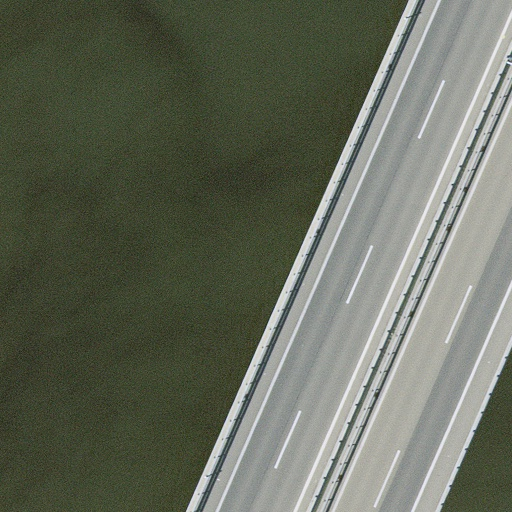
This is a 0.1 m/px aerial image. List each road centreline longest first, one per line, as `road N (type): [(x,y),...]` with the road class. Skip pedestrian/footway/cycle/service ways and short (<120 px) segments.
road 1 (motorway): [(477,0),(255,511)]
road 2 (motorway): [(373,511),(511,193)]
